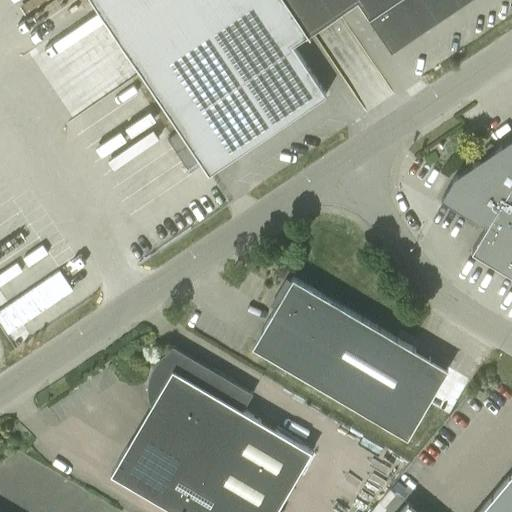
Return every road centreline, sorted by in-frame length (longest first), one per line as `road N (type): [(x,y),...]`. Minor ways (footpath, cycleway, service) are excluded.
road 1 (unclassified): [(348,160),(0,394)]
road 2 (unclassified): [(511,340),(442,300),(348,160)]
road 3 (unknown): [(135,303),(0,95)]
road 4 (unclassified): [(511,52),(348,160)]
